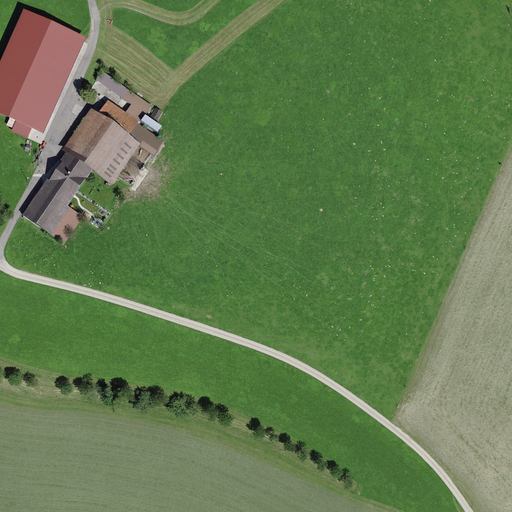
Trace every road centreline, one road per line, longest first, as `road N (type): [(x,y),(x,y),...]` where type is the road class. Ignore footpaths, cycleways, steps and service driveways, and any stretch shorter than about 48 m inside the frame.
road 1 (track): [(0,266),(238,336),(359,395),(481,511)]
road 2 (track): [(0,246),(92,58),(98,11),(91,0)]
road 3 (track): [(98,11),(138,8),(191,22),(218,0)]
